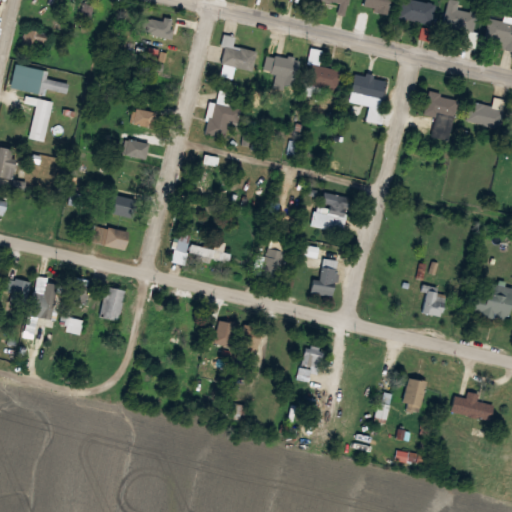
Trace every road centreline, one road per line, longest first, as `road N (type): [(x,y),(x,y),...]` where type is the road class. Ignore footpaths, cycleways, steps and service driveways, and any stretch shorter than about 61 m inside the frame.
road 1 (residential): [(0,235),(511,360)]
road 2 (residential): [(193,0),(511,77)]
road 3 (residential): [(147,270),(215,5)]
road 4 (residential): [(417,55),(347,319)]
